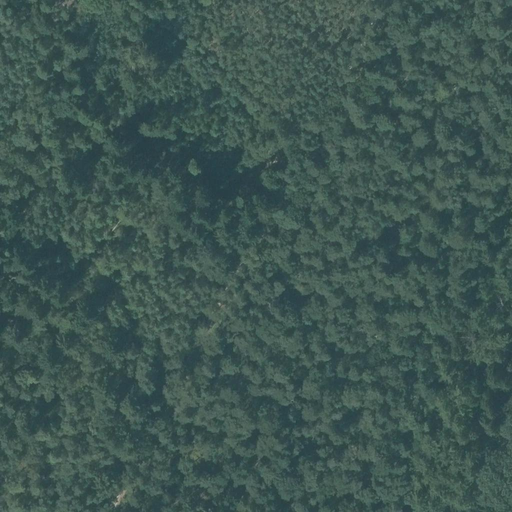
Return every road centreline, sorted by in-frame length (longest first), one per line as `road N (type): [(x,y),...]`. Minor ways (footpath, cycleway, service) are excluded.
road 1 (unknown): [(109,511),(393,0)]
road 2 (track): [(159,402),(383,511)]
